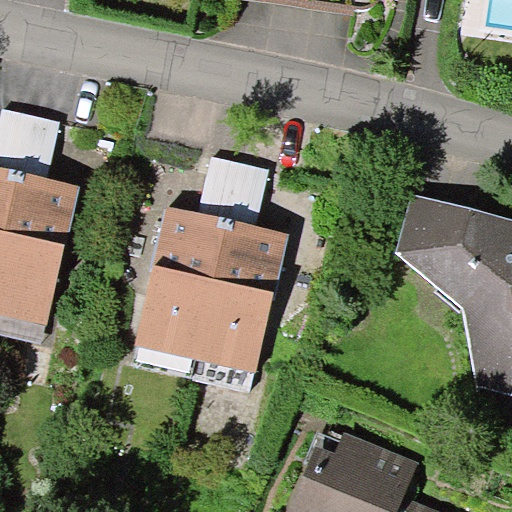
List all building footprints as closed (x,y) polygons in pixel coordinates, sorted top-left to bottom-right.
[(0,240),(27,122),(0,115),(0,240)] [(42,186),(55,128),(27,122),(0,240),(0,319),(43,329),(74,193),(42,186)] [(132,349),(192,363),(236,170),(207,163),(194,220),(163,213),(132,349)] [(251,233),(264,176),(236,170),(192,363),(187,384),(247,397),(251,376),(253,377),(284,241),(251,233)] [(511,231),(410,204),(395,260),(463,317),(477,388),(507,396),(511,378),(511,231)] [(389,511),(390,510),(405,475),(323,442),(295,511),(389,511)] [(54,506),(78,511),(80,511),(85,492),(59,486),(54,506)]
